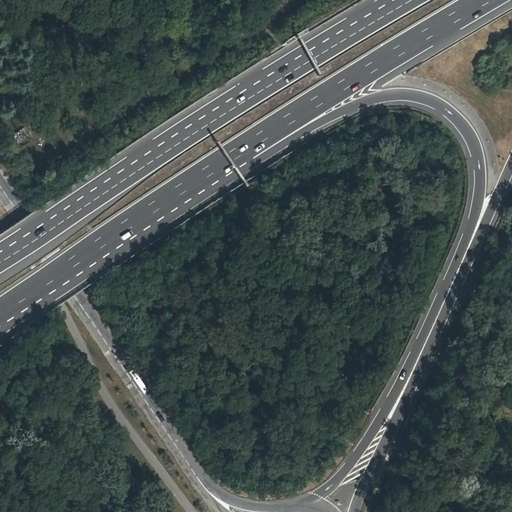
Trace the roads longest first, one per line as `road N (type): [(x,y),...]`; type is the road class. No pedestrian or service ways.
road 1 (motorway): [(224,161),(263,156),(392,94),(446,110),(465,128),(478,160),(469,228),(388,406),(331,486),(304,503)]
road 2 (motorway): [(403,0),(0,257)]
road 3 (motorway): [(354,511),(511,168)]
road 4 (tertiary): [(191,469),(0,188)]
road 5 (motorway): [(224,161),(488,0)]
road 6 (motorway): [(0,314),(224,161)]
